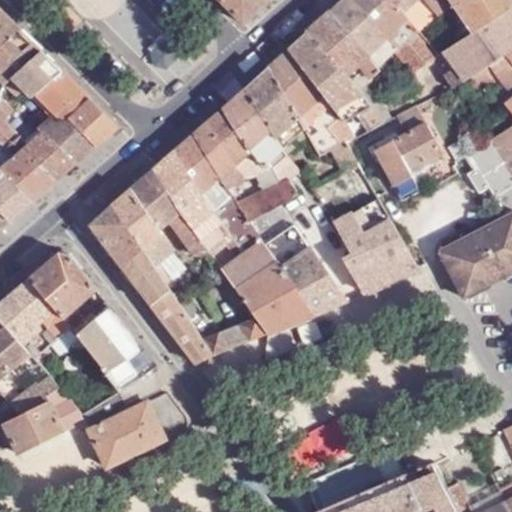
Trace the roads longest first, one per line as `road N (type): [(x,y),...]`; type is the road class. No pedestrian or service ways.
road 1 (residential): [(192,388),(445,279)]
road 2 (unknown): [(290,511),(511,403)]
road 3 (residential): [(60,214),(192,388)]
road 4 (residential): [(151,133),(19,0)]
road 5 (residential): [(192,388),(287,511)]
road 6 (residential): [(511,401),(445,279)]
road 7 (secondary): [(246,46),(151,133)]
road 8 (secondary): [(151,133),(60,214)]
